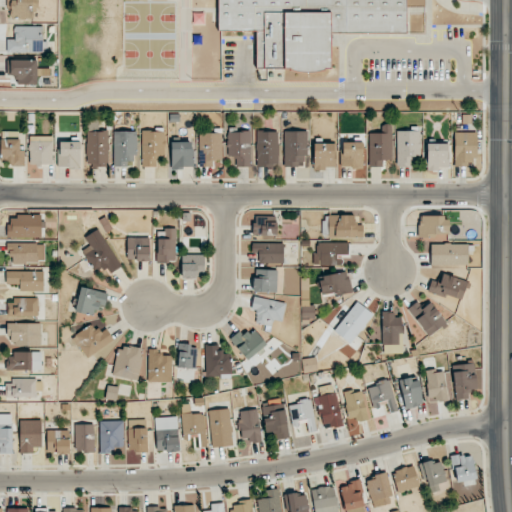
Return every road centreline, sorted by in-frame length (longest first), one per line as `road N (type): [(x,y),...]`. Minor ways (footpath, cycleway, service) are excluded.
road 1 (tertiary): [(511,511),(504,425),(506,0)]
road 2 (residential): [(0,194),(511,193)]
road 3 (residential): [(0,482),(186,481),(439,430),(504,425)]
road 4 (residential): [(225,194),(223,294),(209,310),(149,304)]
